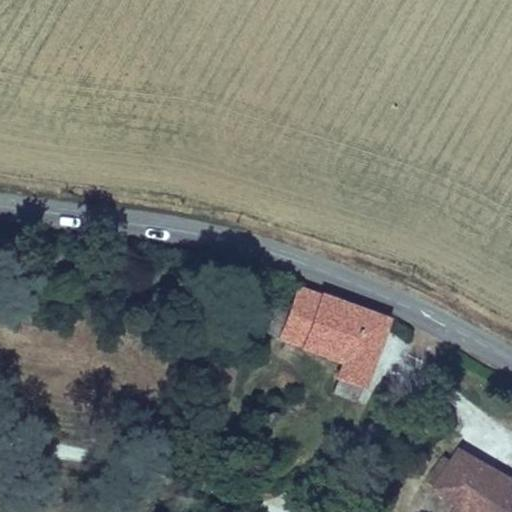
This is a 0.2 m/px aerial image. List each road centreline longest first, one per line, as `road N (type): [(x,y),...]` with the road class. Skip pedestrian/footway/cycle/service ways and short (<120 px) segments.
road 1 (tertiary): [(0,205),(257,247),(350,278),(511,359)]
road 2 (unknown): [(274,511),(150,463),(0,436)]
road 3 (unknown): [(428,314),(317,511)]
